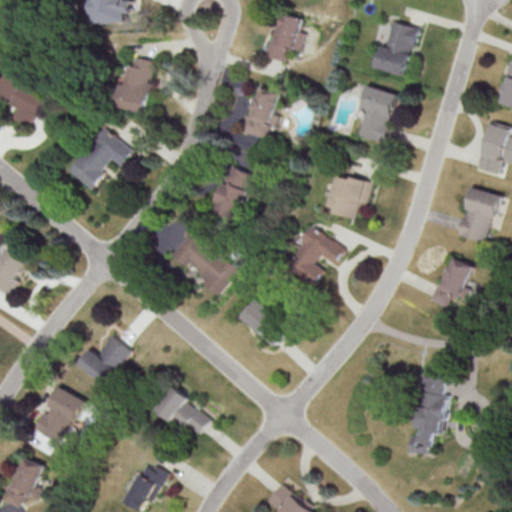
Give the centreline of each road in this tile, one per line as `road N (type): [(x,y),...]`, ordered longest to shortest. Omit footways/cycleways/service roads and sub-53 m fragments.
road 1 (residential): [(0,170),(287,412),(388,511)]
road 2 (residential): [(478,1),(394,266),(351,342),(287,412)]
road 3 (residential): [(214,68),(191,19),(191,0),(232,15),(202,108),(184,159),(103,259)]
road 4 (residential): [(103,259),(0,394)]
road 5 (residential): [(287,412),(209,511)]
